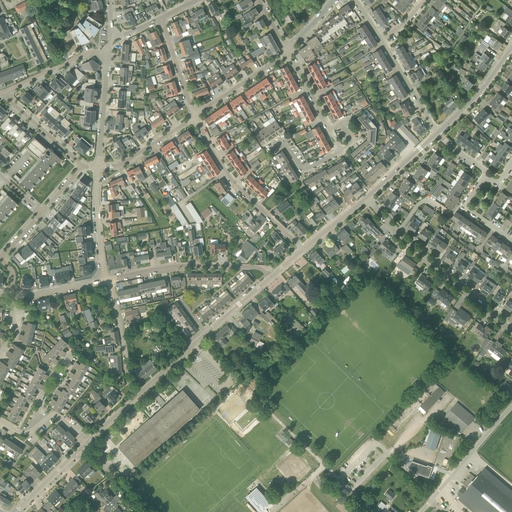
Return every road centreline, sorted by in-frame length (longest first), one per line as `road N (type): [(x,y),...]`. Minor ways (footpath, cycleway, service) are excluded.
road 1 (residential): [(287,51),(342,154),(308,168),(288,145),(270,147)]
road 2 (residential): [(509,329),(365,197)]
road 3 (residential): [(137,395),(269,277)]
road 4 (residential): [(302,249),(233,182),(194,116)]
road 5 (residential): [(109,279),(188,265),(254,267),(269,277)]
road 6 (residential): [(421,511),(511,406)]
road 7 (residential): [(137,395),(128,385),(109,279)]
